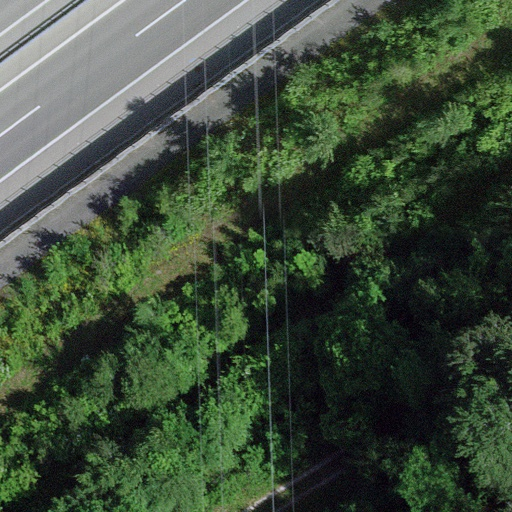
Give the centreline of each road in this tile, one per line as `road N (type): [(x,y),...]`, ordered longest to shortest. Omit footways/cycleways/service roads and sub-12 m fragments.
road 1 (track): [(259,511),(511,350)]
road 2 (motorway): [(0,135),(185,0)]
